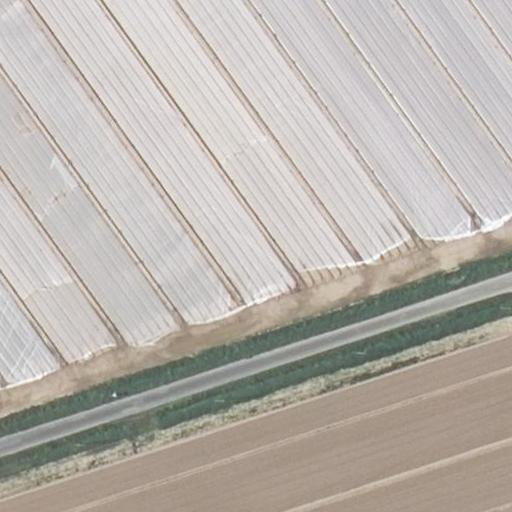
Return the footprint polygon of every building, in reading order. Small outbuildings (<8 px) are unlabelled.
[(178,468),(511,371),(511,325),(165,425),(178,468)] [(0,389),(36,380),(0,378),(0,389)] [(511,389),(184,476),(193,511),(229,511),(511,436),(511,389)] [(0,511),(75,511),(149,491),(137,447),(0,486),(0,511)] [(463,511),(511,500),(511,453),(273,511),(463,511)] [(119,511),(157,511),(154,502),(119,511)]
